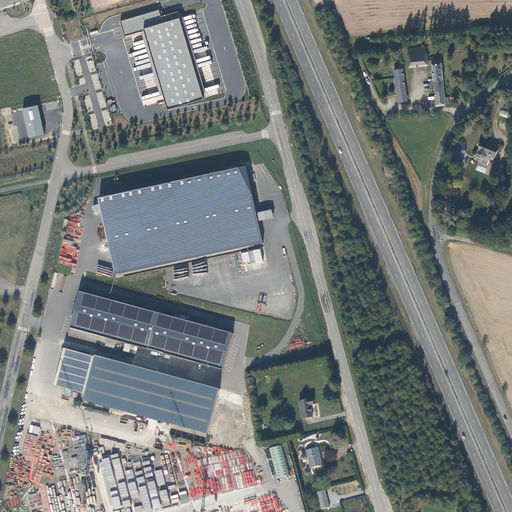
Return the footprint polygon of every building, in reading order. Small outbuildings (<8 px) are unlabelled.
[(146,30),(169,108),(208,97),(184,16),(180,17),(179,11),(162,16),(160,9),(120,21),(125,36),(146,30)] [(428,65),(426,47),(408,49),(410,67),(428,65)] [(445,97),(441,58),(432,59),(432,60),(436,106),(449,104),(448,97),(445,97)] [(398,69),(394,69),(397,91),(399,102),(406,101),(405,93),(406,92),(406,89),(402,64),(397,65),(398,69)] [(28,138),(44,135),(38,105),(21,108),(28,138)] [(498,148),(488,144),(482,142),(478,154),(486,157),(487,155),(494,159),(498,148)] [(478,164),(476,169),(484,172),(486,168),(478,164)] [(245,169),(96,201),(112,277),(262,245),(245,169)] [(257,211),(258,220),(273,218),(272,210),(257,211)] [(260,249),(241,252),(242,264),(262,261),(260,249)] [(232,334),(79,293),(67,336),(118,350),(120,342),(222,370),(232,334)] [(95,357),(64,349),(54,385),(85,393),(95,357)] [(83,399),(207,434),(220,390),(95,355),(95,357),(85,393),(83,399)] [(299,403),(302,420),(312,419),(310,407),(313,407),(312,401),(299,403)] [(39,434),(39,426),(30,425),(29,432),(39,434)] [(30,471),(33,441),(25,440),(21,470),(30,471)] [(277,479),(290,476),(282,446),(269,450),(277,479)] [(321,466),(317,449),(306,452),(310,469),(321,466)] [(114,509),(131,505),(118,453),(110,455),(110,456),(99,458),(107,494),(110,493),(114,509)] [(127,479),(134,478),(132,469),(125,471),(127,479)] [(129,483),(134,511),(171,511),(172,511),(168,511),(163,511),(170,507),(173,511),(180,511),(179,501),(173,505),(168,499),(159,501),(157,489),(150,490),(151,500),(142,498),(148,497),(146,484),(138,490),(133,484),(133,488),(129,483)] [(160,491),(162,506),(169,505),(167,490),(160,491)] [(325,492),(317,494),(321,511),(329,509),(325,492)]
